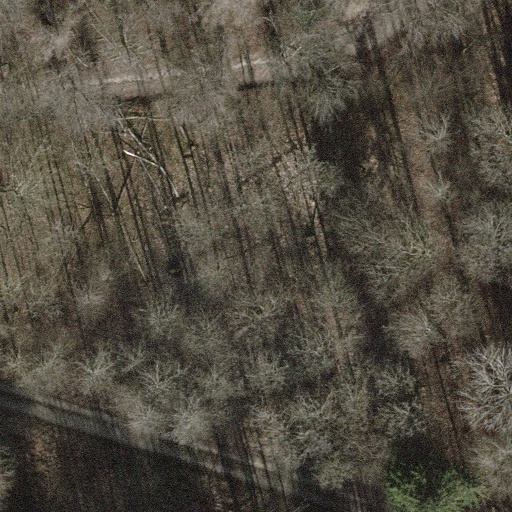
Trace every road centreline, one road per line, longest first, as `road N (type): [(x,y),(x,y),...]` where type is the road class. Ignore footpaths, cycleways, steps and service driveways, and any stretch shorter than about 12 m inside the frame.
road 1 (track): [(0,400),(423,511)]
road 2 (track): [(386,0),(354,23),(0,82)]
